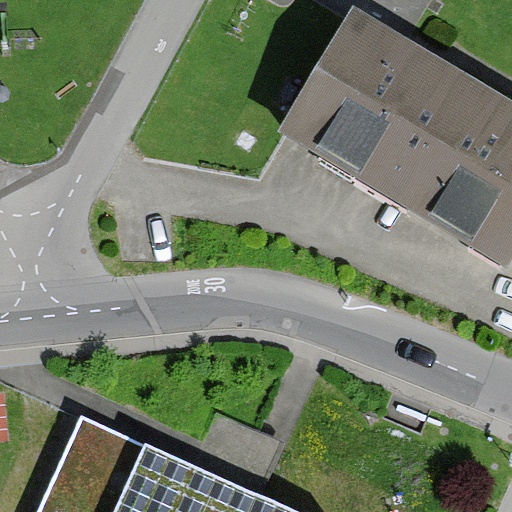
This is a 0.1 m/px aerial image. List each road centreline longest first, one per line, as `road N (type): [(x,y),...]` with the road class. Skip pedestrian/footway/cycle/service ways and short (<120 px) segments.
road 1 (unclassified): [(16,318),(192,301),(288,304),(360,327),(511,402)]
road 2 (residential): [(183,0),(16,318)]
